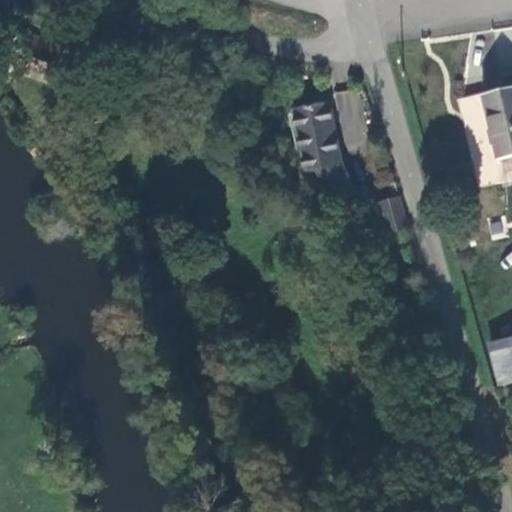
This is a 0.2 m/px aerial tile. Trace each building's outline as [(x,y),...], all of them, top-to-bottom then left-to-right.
[(67,77),(74,58),(33,45),(26,64),(67,77)] [(511,89),(488,93),(501,162),(511,159),(511,89)] [(345,158),(332,100),(297,108),(308,166),(318,165),(346,194),(359,190),(345,158)] [(392,228),(410,224),(397,179),(385,182),(389,197),(384,198),(392,228)] [(369,211),(359,190),(346,194),(356,216),(369,211)] [(511,335),(486,342),(496,386),(511,382),(511,335)]
